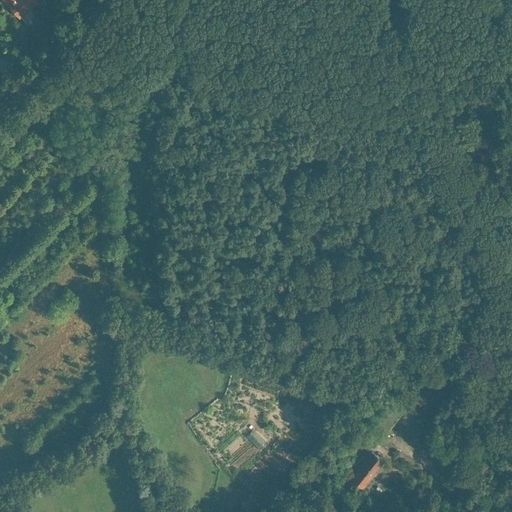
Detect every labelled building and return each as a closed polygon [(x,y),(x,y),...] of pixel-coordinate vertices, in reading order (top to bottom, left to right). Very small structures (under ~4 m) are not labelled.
[(5,0),(20,16),(18,13),(29,3),(31,6),(38,0),(5,0)] [(110,85),(109,91),(105,103),(117,107),(121,95),(123,89),(110,85)] [(409,404),(399,396),(392,390),(360,429),(378,443),(409,404)] [(256,424),(250,430),(262,441),(268,436),(256,424)] [(351,478),(363,488),(384,461),(372,452),(351,478)]
